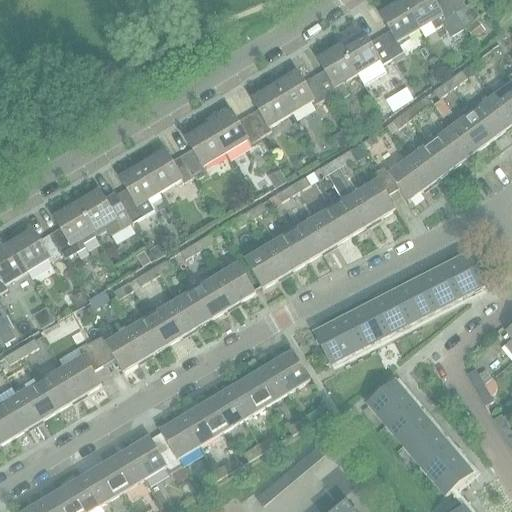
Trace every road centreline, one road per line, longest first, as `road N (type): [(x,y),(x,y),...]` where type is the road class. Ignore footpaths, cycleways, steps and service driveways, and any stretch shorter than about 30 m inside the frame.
road 1 (residential): [(480,217),(281,318),(0,485)]
road 2 (residential): [(0,203),(331,0)]
road 3 (residential): [(511,477),(474,415),(454,361),(511,304)]
